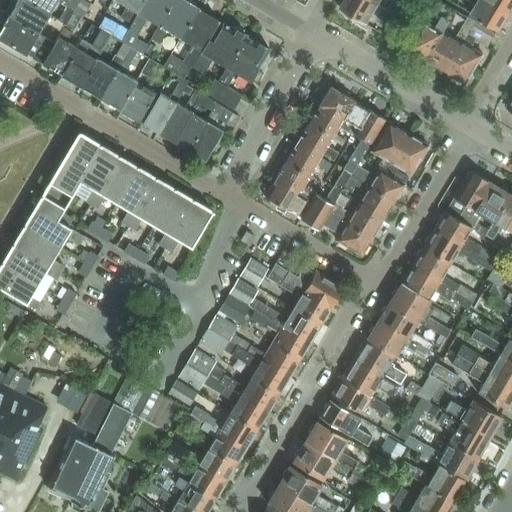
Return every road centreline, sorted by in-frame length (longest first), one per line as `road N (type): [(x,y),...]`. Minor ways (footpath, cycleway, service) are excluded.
road 1 (residential): [(225,511),(264,474),(305,407),(314,364),(365,280)]
road 2 (residential): [(224,193),(0,61)]
road 3 (residential): [(365,280),(391,264),(473,128)]
road 4 (residential): [(224,193),(300,63),(318,46)]
road 5 (residential): [(365,280),(224,193)]
road 6 (residential): [(463,122),(349,53),(318,46)]
